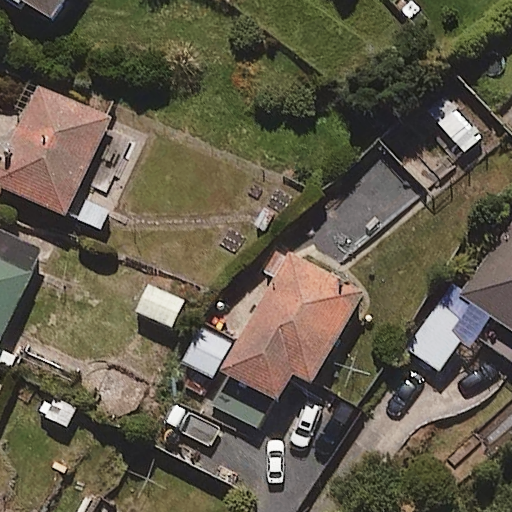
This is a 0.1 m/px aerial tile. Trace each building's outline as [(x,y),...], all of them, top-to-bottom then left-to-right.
[(66,0),(11,0),(49,25),(66,0)] [(109,119),(37,86),(0,164),(0,190),(62,219),(109,119)] [(511,220),(461,292),(511,327),(511,220)] [(0,342),(43,251),(0,231),(0,342)] [(364,297),(286,256),(222,376),(272,403),(287,373),(315,388),(364,297)] [(185,302),(147,285),(134,313),(171,331),(185,302)] [(472,327),(441,303),(406,347),(437,371),(472,327)]
